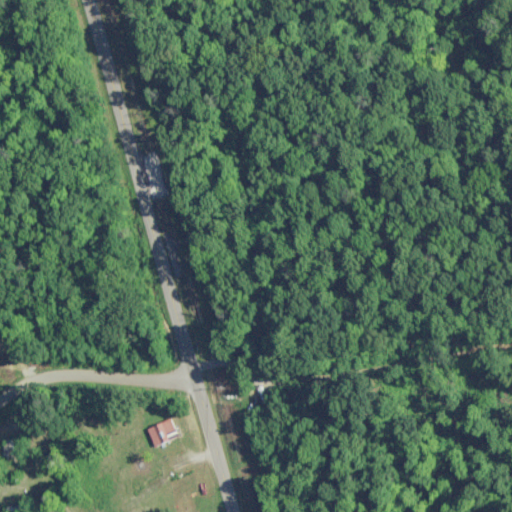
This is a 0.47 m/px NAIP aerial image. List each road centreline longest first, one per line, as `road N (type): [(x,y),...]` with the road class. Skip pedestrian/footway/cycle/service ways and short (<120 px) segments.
road 1 (secondary): [(235,511),(90,0)]
road 2 (residential): [(197,376),(153,382),(60,372),(0,402)]
